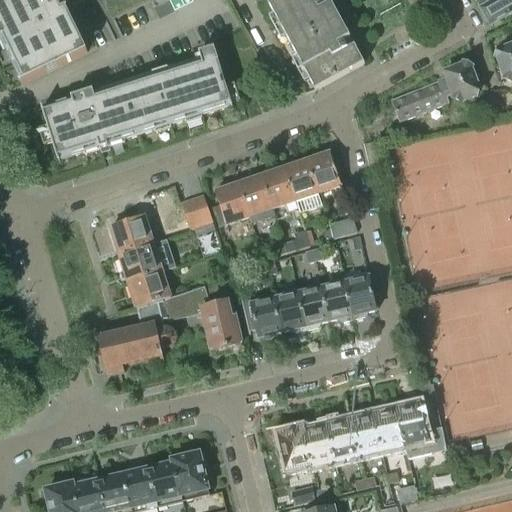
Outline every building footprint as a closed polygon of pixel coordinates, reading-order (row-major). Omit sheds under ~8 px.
[(0,0),(0,41),(1,41),(23,85),(88,54),(67,10),(62,12),(60,8),(76,0),(0,0)] [(282,0),(269,7),(292,50),(341,23),(328,0),(282,0)] [(473,0),(480,12),(500,0),(473,0)] [(511,0),(500,0),(480,12),(490,29),(511,16),(511,0)] [(364,65),(346,31),(341,23),(292,50),(315,92),(364,65)] [(511,47),(501,52),(500,51),(496,60),(498,60),(505,80),(505,81),(511,84),(511,47)] [(101,151),(109,149),(126,144),(125,142),(155,132),(155,134),(172,129),(171,127),(185,123),(186,125),(202,119),(202,117),(233,108),(219,64),(219,63),(215,50),(200,55),(204,67),(96,100),(93,93),(72,99),(73,101),(42,111),(59,162),(84,154),(85,156),(101,151)] [(439,84),(440,85),(393,103),(401,124),(448,105),(445,100),(453,97),(454,100),(454,101),(462,105),(463,104),(475,99),(477,100),(481,91),(479,91),(471,71),(472,69),(463,65),(463,67),(444,74),(447,81),(439,84)] [(485,102),(489,115),(491,121),(506,117),(498,91),(483,96),(485,102)] [(370,174),(381,171),(375,143),(363,146),(370,174)] [(307,163),(318,196),(341,188),(330,155),(307,163)] [(295,204),(318,196),(307,163),(284,171),(290,189),(295,204)] [(272,212),(295,204),(290,189),(284,171),(261,179),(272,212)] [(249,219),(272,212),(261,179),(238,186),(247,215),(249,219)] [(219,230),(249,219),(247,215),(238,186),(215,194),(220,207),(212,210),(219,230)] [(199,220),(210,217),(204,198),(192,202),(199,220)] [(202,229),(199,220),(192,202),(181,206),(190,233),(202,229)] [(199,220),(202,229),(213,225),(210,217),(199,220)] [(111,229),(120,257),(153,246),(144,218),(111,229)] [(331,232),(330,232),(334,241),(357,235),(353,220),(330,227),(331,232)] [(334,241),(330,232),(323,234),(326,244),(334,241)] [(295,242),(293,243),(283,246),(286,256),(310,249),(306,233),(294,236),(295,242)] [(363,251),(360,238),(352,240),(355,253),(363,251)] [(162,273),(153,246),(120,257),(129,284),(162,273)] [(311,252),(314,264),(324,262),(321,250),(311,252)] [(314,264),(311,252),(305,254),(308,266),(314,264)] [(267,265),(270,277),(278,275),(275,263),(267,265)] [(270,277),(267,265),(259,268),(261,279),(270,277)] [(228,270),(220,273),(224,283),(232,280),(228,270)] [(162,273),(129,284),(137,311),(138,311),(170,300),(162,273)] [(345,285),(353,322),(366,319),(368,315),(377,313),(369,280),(345,285)] [(321,291),(329,324),(339,321),(343,324),(353,322),(345,285),(321,291)] [(163,325),(168,324),(203,315),(212,354),(242,347),(235,319),(232,320),(226,296),(217,298),(219,305),(211,307),(205,288),(170,300),(138,311),(142,329),(98,339),(107,378),(125,374),(123,367),(159,359),(160,363),(165,362),(162,352),(172,350),(176,346),(177,341),(176,335),(172,331),(167,329),(164,330),(163,325)] [(298,296),(307,332),(319,330),(321,326),(329,324),(321,291),(298,296)] [(283,335),(292,332),(297,335),(307,332),(298,296),(275,301),(283,335)] [(259,340),(261,340),(266,342),(272,341),(274,337),(283,335),(275,301),(251,307),(259,340)] [(407,407),(396,409),(406,451),(420,447),(420,449),(429,447),(421,407),(410,410),(407,407)] [(392,454),(406,451),(396,409),(385,412),(384,416),(373,418),(382,456),(382,458),(393,456),(392,454)] [(368,416),(349,421),(359,464),(370,461),(369,459),(382,456),(373,418),(372,419),(368,416)] [(350,466),(359,464),(349,421),(346,422),(344,425),(342,426),(339,423),(326,426),(336,467),(350,464),(350,466)] [(322,470),(336,467),(326,426),(317,428),(316,432),(306,435),(305,431),(303,432),(311,467),(310,468),(312,475),(323,472),(322,470)] [(311,467),(303,432),(278,438),(286,473),(310,468),(311,467)] [(172,463),(181,505),(209,498),(203,468),(205,467),(203,457),(200,457),(199,457),(172,463)] [(157,510),(181,505),(172,463),(162,465),(161,469),(148,472),(157,510)] [(130,511),(149,511),(157,510),(148,472),(136,475),(134,472),(121,475),(130,511)] [(104,511),(130,511),(121,475),(108,478),(108,481),(98,483),(104,511)] [(389,486),(399,483),(397,475),(387,477),(389,486)] [(364,482),(366,491),(375,488),(373,480),(364,482)] [(357,493),(366,491),(364,482),(355,484),(357,493)] [(77,511),(104,511),(98,483),(85,486),(83,484),(72,486),(77,511)] [(49,511),(77,511),(72,486),(45,493),(45,494),(41,495),(44,506),(48,505),(49,511)] [(295,508),(315,503),(311,490),(292,495),(295,508)] [(319,502),(329,499),(327,491),(317,493),(319,502)]
